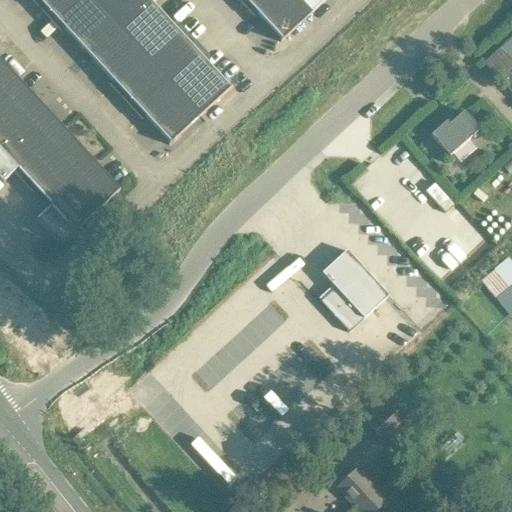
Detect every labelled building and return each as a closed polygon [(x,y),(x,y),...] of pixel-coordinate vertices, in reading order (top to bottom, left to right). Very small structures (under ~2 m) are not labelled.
[(37,0),(48,12),(60,0),(37,0)] [(119,28),(92,0),(60,0),(48,12),(89,56),(119,28)] [(92,0),(119,28),(148,1),(147,0),(92,0)] [(312,14),(299,0),(243,0),(281,41),(280,42),(281,43),(312,14)] [(299,0),(312,14),(327,0),(299,0)] [(189,45),(148,1),(119,28),(159,73),(189,45)] [(89,56),(129,100),(159,73),(119,28),(89,56)] [(511,37),(484,64),(483,64),(511,95),(511,59),(511,60),(511,59),(511,37)] [(229,89),(189,45),(159,73),(200,117),(232,88),(231,87),(229,89)] [(0,61),(0,137),(38,102),(0,61)] [(200,117),(159,73),(129,100),(170,144),(168,145),(169,146),(200,117)] [(79,147),(38,102),(0,137),(0,180),(3,184),(4,183),(3,182),(17,170),(17,171),(18,170),(34,188),(79,147)] [(431,137),(449,158),(479,131),(464,113),(449,126),(446,123),(431,137)] [(35,219),(50,235),(60,246),(85,231),(85,230),(82,232),(79,228),(120,191),(79,147),(34,188),(50,205),(49,206),(50,206),(37,219),(36,218),(35,219)] [(439,188),(430,196),(447,214),(456,206),(439,188)] [(387,298),(346,253),(322,275),(336,290),(321,304),(348,334),(387,298)] [(511,262),(508,257),(479,279),(510,320),(511,319),(511,262)] [(385,405),(365,424),(384,443),(404,424),(385,405)] [(376,511),(387,502),(357,470),(337,489),(355,509),(350,511),(376,511)]
